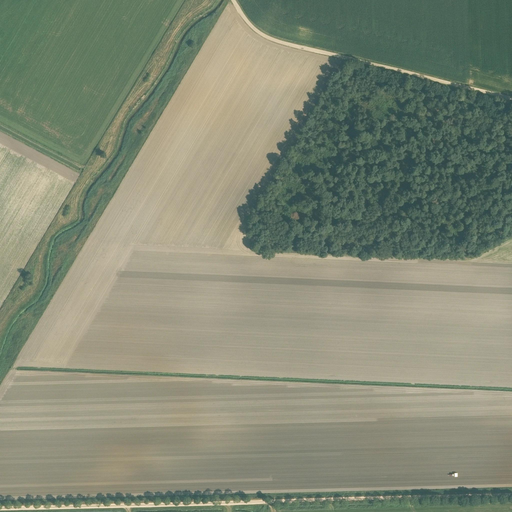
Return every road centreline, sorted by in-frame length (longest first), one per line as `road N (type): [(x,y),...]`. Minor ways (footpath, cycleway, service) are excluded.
road 1 (track): [(511,495),(0,508)]
road 2 (track): [(232,0),(263,37),(511,100)]
